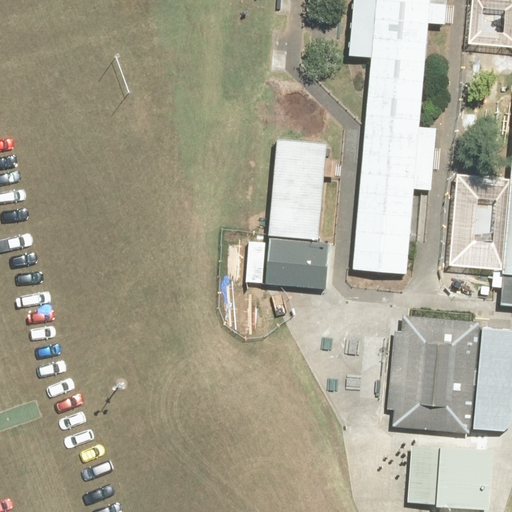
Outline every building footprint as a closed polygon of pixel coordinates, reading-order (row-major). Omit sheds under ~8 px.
[(225,0),(219,105),(276,109),(283,0),(225,0)] [(431,0),(370,0),(350,263),(411,268),(431,0)] [(511,77),(495,301),(511,302),(511,77)] [(339,137),(271,132),(259,279),(327,285),(339,137)] [(483,316),(398,309),(390,420),(474,428),(483,316)] [(511,318),(483,316),(474,428),(511,430),(511,318)] [(414,436),(408,497),(490,505),(496,444),(414,436)]
